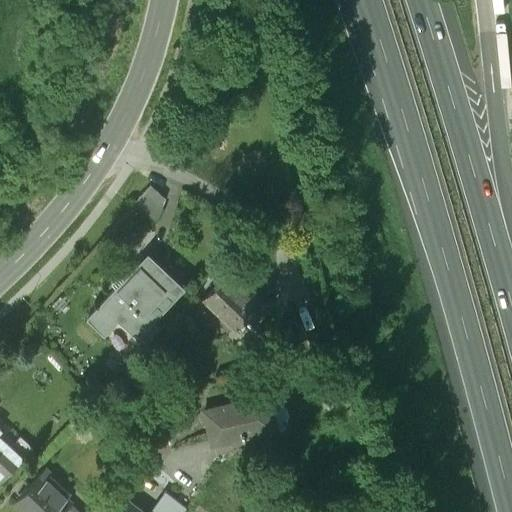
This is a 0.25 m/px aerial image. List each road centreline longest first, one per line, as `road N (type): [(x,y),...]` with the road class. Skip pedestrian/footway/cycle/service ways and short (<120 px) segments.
road 1 (motorway): [(362,0),(509,511)]
road 2 (secondary): [(0,279),(103,156),(137,91),(162,0)]
road 3 (motorway): [(491,247),(418,0)]
road 4 (motorway): [(491,247),(500,153),(493,87)]
road 5 (unknown): [(139,144),(248,208)]
